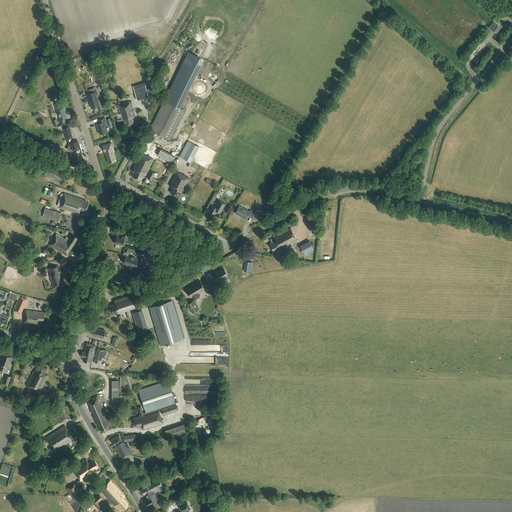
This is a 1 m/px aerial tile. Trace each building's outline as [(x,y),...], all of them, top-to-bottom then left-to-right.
[(488,27),(493,32),(498,27),(493,22),(488,27)] [(203,58),(188,51),(165,99),(180,106),(203,58)] [(144,83),(134,86),(138,100),(148,97),(148,96),(156,94),(154,87),(146,89),(144,83)] [(96,95),(98,94),(96,91),(87,94),(91,108),(100,105),(96,95)] [(169,139),(184,109),(164,100),(150,130),(169,139)] [(59,102),(54,104),(56,110),(57,110),(60,119),(58,119),(60,123),(66,121),(64,118),(67,117),(64,107),(61,108),(59,102)] [(132,117),(136,116),(131,102),(127,103),(127,102),(118,105),(122,117),(116,119),(117,121),(124,119),(126,125),(134,122),(132,117)] [(105,124),(107,124),(105,117),(98,119),(99,123),(97,124),(100,134),(107,132),(105,124)] [(69,126),(63,128),(67,139),(71,138),(73,137),(69,126)] [(189,140),(180,156),(192,162),(200,146),(189,140)] [(78,141),(69,143),(69,145),(67,149),(71,151),(72,156),(81,153),(78,141)] [(108,162),(116,160),(113,151),(114,151),(112,143),(102,146),(104,152),(105,151),(108,162)] [(171,162),(174,156),(160,149),(157,155),(171,162)] [(146,175),(154,159),(140,152),(131,170),(134,172),(132,177),(141,181),(144,174),(146,175)] [(190,167),(194,169),(198,161),(195,159),(190,167)] [(51,169),(47,167),(44,175),(49,178),(50,175),(60,180),(64,172),(53,166),(51,169)] [(155,173),(151,170),(147,178),(151,180),(153,176),(156,178),(158,174),(155,172),(155,173)] [(181,192),(182,192),(189,178),(177,172),(169,185),(173,187),(170,192),(178,197),(181,192)] [(86,200),(64,193),(60,208),(79,214),(80,210),(86,212),(89,203),(86,202),(86,200)] [(220,213),(225,204),(218,200),(215,207),(212,205),(208,210),(215,214),(217,211),(220,213)] [(263,214),(273,208),(270,204),(260,209),(263,214)] [(252,217),(255,213),(250,210),(249,211),(239,205),(235,213),(245,218),(247,215),(252,217)] [(57,221),(60,212),(45,208),(42,217),(57,221)] [(283,256),(294,250),(290,244),(289,245),(288,245),(297,240),(290,228),(274,237),(276,240),(270,244),(274,251),(279,248),(283,256)] [(66,256),(77,237),(71,234),(69,238),(66,236),(64,239),(56,234),(49,245),(66,256)] [(125,234),(124,238),(123,237),(116,235),(114,243),(122,245),(123,244),(126,245),(126,243),(129,243),(131,239),(130,239),(131,235),(125,234)] [(310,240),(301,245),(306,256),(310,254),(309,252),(315,248),(310,240)] [(140,252),(139,253),(139,250),(128,248),(127,250),(126,252),(124,251),(123,255),(125,255),(124,263),(136,266),(138,259),(140,259),(141,256),(145,257),(147,248),(141,247),(140,252)] [(52,250),(45,248),(46,252),(24,254),(24,255),(19,256),(19,259),(46,256),(47,261),(53,260),(52,250)] [(34,264),(30,264),(30,266),(20,266),(20,274),(33,274),(34,264)] [(53,289),(55,288),(63,286),(63,284),(64,284),(63,279),(62,280),(61,277),(62,276),(60,271),(59,271),(57,266),(48,269),(49,274),(50,275),(49,275),(53,289)] [(221,279),(228,276),(224,268),(216,272),(216,271),(213,273),(218,282),(221,280),(221,279)] [(194,299),(200,295),(198,292),(205,288),(200,281),(186,289),(191,297),(192,296),(194,299)] [(214,292),(220,289),(216,282),(210,286),(212,288),(214,292)] [(18,299),(19,296),(19,295),(10,291),(7,298),(15,300),(16,299),(18,299)] [(115,315),(136,308),(132,294),(114,300),(115,303),(109,305),(112,314),(114,313),(115,315)] [(27,299),(20,296),(13,310),(21,313),(27,299)] [(192,313),(200,309),(194,299),(187,303),(192,313)] [(172,300),(149,307),(161,346),(183,339),(172,300)] [(7,325),(10,315),(2,312),(6,303),(0,301),(0,324),(2,325),(2,323),(7,325)] [(143,309),(133,312),(139,331),(149,328),(143,309)] [(44,312),(37,312),(37,311),(26,310),(24,323),(37,325),(38,320),(43,320),(44,312)] [(105,330),(95,327),(93,334),(103,337),(105,330)] [(95,345),(87,343),(85,352),(83,351),(82,356),(84,357),(83,360),(92,363),(94,354),(95,354),(96,352),(95,351),(95,350),(94,350),(95,345)] [(101,361),(104,350),(97,348),(96,352),(95,354),(94,359),(95,359),(94,362),(100,363),(101,361)] [(0,370),(6,373),(11,357),(4,354),(3,357),(2,357),(1,360),(2,360),(1,363),(0,362),(0,370)] [(47,378),(48,374),(45,372),(47,368),(39,364),(37,368),(36,367),(34,371),(26,385),(39,392),(47,378)] [(139,390),(147,416),(159,412),(161,411),(163,415),(178,410),(176,403),(168,380),(139,390)] [(36,396),(27,392),(25,399),(33,402),(36,396)] [(110,425),(108,421),(107,417),(104,411),(103,411),(102,409),(103,408),(98,395),(87,400),(90,408),(92,413),(93,412),(94,415),(93,416),(97,424),(98,424),(100,429),(110,425)] [(163,423),(159,412),(147,416),(145,417),(141,405),(137,406),(140,416),(133,418),(136,427),(142,425),(144,429),(163,423)] [(61,422),(68,418),(61,406),(53,411),(61,422)] [(187,433),(184,423),(165,430),(168,439),(187,433)] [(74,437),(78,434),(73,426),(67,429),(65,425),(46,438),(54,451),(75,437),(74,437)] [(122,440),(126,442),(136,441),(135,434),(122,436),(122,440)] [(126,442),(122,440),(119,435),(111,440),(114,445),(116,448),(122,459),(132,453),(126,442)] [(81,480),(100,468),(94,460),(89,464),(86,459),(72,468),(73,471),(74,470),(75,472),(74,473),(77,477),(78,477),(81,480)] [(141,488),(144,494),(146,493),(148,498),(145,499),(148,506),(149,505),(152,511),(163,505),(158,495),(157,495),(156,491),(163,488),(159,479),(141,488)] [(128,504),(123,498),(124,497),(110,480),(100,490),(113,505),(115,504),(120,511),(128,504)] [(83,496),(75,483),(66,488),(74,501),(83,496)] [(104,499),(98,494),(91,501),(100,510),(103,507),(100,503),(104,499)] [(178,505),(181,511),(177,511),(186,511),(191,510),(187,501),(178,505)]
